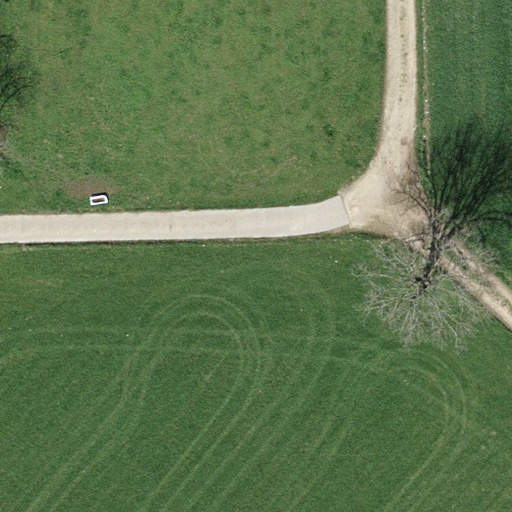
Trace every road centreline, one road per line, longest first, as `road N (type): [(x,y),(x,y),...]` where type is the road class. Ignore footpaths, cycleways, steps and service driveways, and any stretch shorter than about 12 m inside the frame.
road 1 (track): [(395,0),(399,109),(379,194),(302,221),(0,232)]
road 2 (track): [(379,194),(511,314)]
